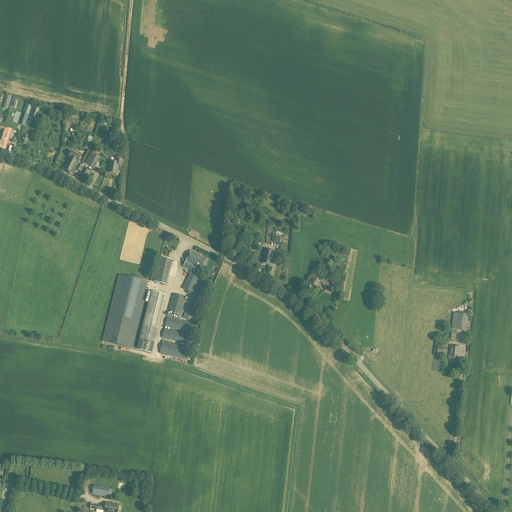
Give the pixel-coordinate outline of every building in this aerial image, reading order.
[(27,102),(23,112),(29,114),(32,104),(27,102)] [(1,141),(0,140),(0,147),(5,149),(11,129),(3,127),(1,132),(3,132),(2,136),(1,141)] [(25,144),(29,132),(23,130),(19,143),(25,144)] [(92,172),(77,163),(80,157),(70,152),(61,169),(71,174),(74,168),(80,171),(76,178),(86,183),(92,172)] [(94,169),(100,158),(91,153),(85,164),(94,169)] [(122,166),(123,159),(115,158),(115,162),(109,161),(108,173),(116,174),(116,170),(117,171),(118,165),(122,166)] [(282,237),(282,233),(276,232),(276,236),(275,236),(274,243),(279,244),(280,243),(281,243),(282,237)] [(332,255),(334,248),(327,246),(325,252),(332,255)] [(272,265),(275,252),(265,249),(262,263),(272,265)] [(202,269),(207,260),(200,257),(201,256),(191,251),(184,266),(193,271),(196,266),(198,267),(197,270),(200,271),(202,268),(202,269)] [(166,285),(172,260),(160,257),(154,282),(166,285)] [(327,270),(331,263),(323,259),(319,266),(327,270)] [(326,279),(323,277),(316,272),(312,278),(313,279),(311,283),(316,287),(320,282),(323,284),(327,287),(334,277),(330,274),(326,278),(326,279)] [(210,283),(189,274),(188,276),(186,275),(185,277),(188,278),(183,289),(192,293),(197,283),(199,284),(183,318),(194,323),(203,303),(201,302),(210,283)] [(147,287),(148,282),(119,275),(103,341),(132,349),(148,287),(147,287)] [(152,353),(154,344),(166,295),(152,292),(140,340),(137,350),(152,353)] [(181,314),(186,297),(173,294),(169,311),(172,311),(172,312),(173,312),(172,314),(177,315),(178,314),(179,314),(179,313),(181,314)] [(467,312),(461,312),(460,312),(460,313),(453,313),(451,329),(465,331),(467,312)] [(193,334),(195,324),(168,317),(165,327),(193,334)] [(190,345),(193,336),(165,329),(162,338),(190,345)] [(187,360),(190,347),(163,341),(160,354),(187,360)] [(447,356),(448,346),(438,345),(437,356),(443,357),(443,356),(447,356)] [(461,360),(462,347),(449,346),(448,359),(461,360)] [(107,497),(109,489),(94,485),(92,494),(107,497)] [(105,503),(105,508),(104,511),(117,511),(119,505),(105,503)]
